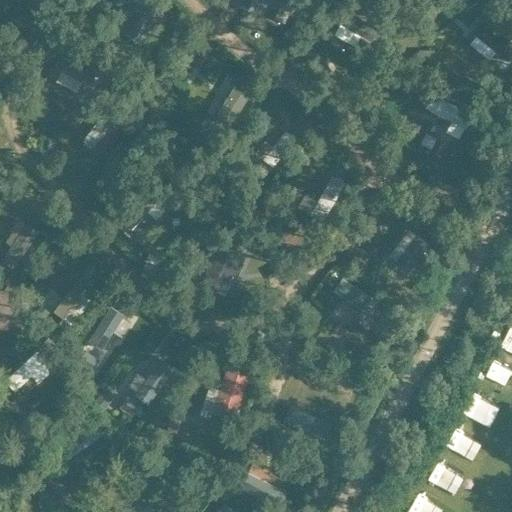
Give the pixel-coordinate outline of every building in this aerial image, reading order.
[(133,40),(152,7),(140,0),(125,0),(110,27),(133,40)] [(230,0),(227,6),(236,11),(242,0),(230,0)] [(323,24),(316,39),(340,50),(347,36),(323,24)] [(461,24),(452,52),(495,66),(504,38),(461,24)] [(64,41),(62,51),(72,53),(74,43),(64,41)] [(201,41),(191,58),(201,65),(212,48),(201,41)] [(99,61),(92,72),(104,80),(111,69),(99,61)] [(52,91),(47,95),(57,109),(74,97),(50,62),(38,71),(52,91)] [(211,97),(225,108),(239,90),(225,78),(211,97)] [(416,95),(408,111),(450,133),(458,116),(416,95)] [(99,133),(96,112),(81,114),(84,135),(99,133)] [(209,127),(199,131),(205,143),(215,139),(209,127)] [(272,135),(255,148),(263,159),(280,146),(272,135)] [(98,223),(112,242),(148,215),(133,196),(98,223)] [(0,252),(11,253),(14,227),(0,225),(0,252)] [(72,245),(49,243),(47,262),(70,264),(72,245)] [(360,245),(352,254),(358,259),(366,250),(360,245)] [(76,338),(87,346),(96,334),(104,340),(115,326),(95,312),(76,338)] [(212,353),(218,375),(229,372),(223,350),(212,353)] [(40,373),(21,353),(0,373),(0,391),(14,378),(23,388),(40,373)] [(511,365),(503,361),(496,375),(511,383),(511,365)] [(113,391),(141,401),(152,371),(138,365),(133,379),(119,375),(113,391)] [(285,372),(290,389),(312,381),(306,365),(285,372)] [(208,372),(204,391),(189,388),(184,417),(220,423),(228,376),(208,372)] [(102,387),(92,400),(103,408),(112,395),(102,387)] [(511,410),(474,391),(466,405),(505,425),(511,412),(511,410)] [(171,414),(167,428),(176,431),(180,417),(171,414)] [(466,432),(458,446),(497,467),(504,452),(466,432)] [(436,461),(429,475),(468,496),(475,482),(436,461)] [(414,471),(409,484),(434,495),(440,482),(414,471)] [(446,511),(428,502),(422,511),(446,511)]
